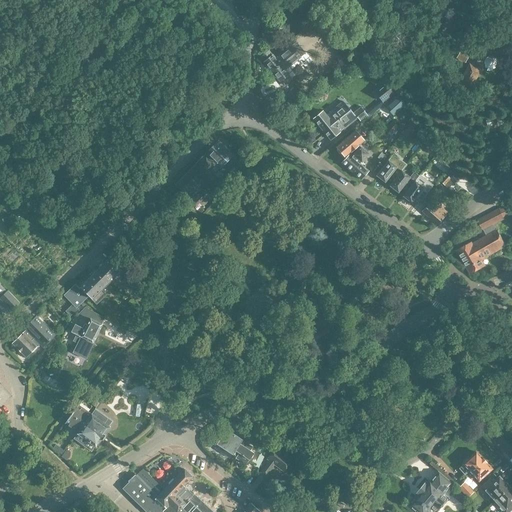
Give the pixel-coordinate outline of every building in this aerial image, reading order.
[(282,34),(290,28),(286,23),(278,29),(282,34)] [(298,46),(295,43),(275,60),(272,56),(272,57),(268,52),(261,57),(265,62),(264,62),(284,85),(290,79),(286,75),(287,74),(284,70),(304,53),(301,50),(299,52),(296,48),(298,46)] [(462,51),(456,60),(465,65),(471,56),(462,51)] [(469,65),(460,82),(472,89),(482,71),(469,65)] [(382,103),(393,94),(385,85),(375,93),(382,103)] [(393,118),(407,106),(398,96),(384,107),(393,118)] [(313,119),(329,140),(357,118),(360,122),(368,116),(360,107),(352,113),(343,102),(325,116),(322,112),(313,119)] [(410,121),(404,130),(409,134),(415,125),(410,121)] [(393,122),(385,131),(390,136),(398,126),(393,122)] [(364,141),(363,140),(360,136),(356,131),(350,136),(336,147),(338,148),(337,151),(340,154),(342,154),(346,157),(349,154),(364,141)] [(438,144),(430,137),(424,144),(432,151),(438,144)] [(220,167),(219,168),(220,168),(233,155),(218,141),(205,154),(220,167)] [(349,154),(346,157),(346,158),(342,163),(352,171),(359,163),(361,161),(362,161),(370,152),(361,145),(353,154),(352,156),(349,154)] [(206,192),(209,189),(223,175),(219,170),(215,174),(214,173),(219,168),(220,167),(205,154),(198,162),(195,158),(178,175),(182,179),(176,185),(195,204),(202,197),(203,197),(207,194),(206,192)] [(388,160),(376,175),(385,182),(388,178),(392,181),(401,170),(406,165),(392,155),(388,160)] [(359,163),(352,171),(361,180),(368,171),(359,163)] [(451,170),(459,180),(463,176),(455,167),(451,170)] [(401,170),(392,181),(389,185),(398,192),(401,188),(406,192),(414,181),(417,177),(413,173),(410,177),(402,171),(401,171),(401,170)] [(459,180),(451,170),(447,174),(454,183),(459,180)] [(414,181),(406,192),(402,196),(411,203),(414,199),(419,202),(433,185),(419,174),(417,177),(414,181)] [(445,175),(439,182),(444,186),(450,180),(445,175)] [(464,205),(471,196),(466,191),(459,200),(464,205)] [(458,250),(470,273),(485,265),(481,259),(506,246),(497,230),(495,231),(492,225),(504,218),(503,216),(511,211),(511,203),(500,208),(478,220),(483,229),(484,229),(488,235),(472,244),(471,243),(458,250)] [(437,225),(448,213),(438,204),(433,209),(428,204),(422,212),(437,225)] [(13,213),(6,219),(14,230),(22,224),(13,213)] [(100,267),(98,269),(97,270),(95,268),(94,270),(107,284),(121,270),(107,256),(98,265),(100,267)] [(81,286),(81,287),(89,295),(86,299),(89,302),(93,299),(97,303),(105,295),(100,291),(107,284),(94,270),(91,273),(93,274),(81,286)] [(0,298),(11,310),(18,304),(0,284),(0,298)] [(75,285),(70,291),(65,296),(77,308),(86,299),(89,295),(81,287),(79,289),(75,285)] [(101,325),(104,318),(84,308),(78,314),(89,320),(87,325),(85,324),(83,328),(75,324),(71,332),(77,335),(74,341),(78,343),(73,353),(86,359),(94,343),(93,342),(102,325),(101,325)] [(25,328),(26,329),(40,343),(44,347),(55,336),(36,317),(25,328)] [(26,357),(40,343),(26,329),(12,343),(26,357)] [(38,374),(41,377),(48,370),(45,367),(38,374)] [(0,406),(12,396),(0,383),(0,406)] [(79,405),(72,414),(85,423),(91,414),(79,405)] [(85,423),(72,414),(65,423),(78,433),(85,423)] [(85,423),(89,426),(105,438),(107,435),(106,434),(111,427),(109,427),(112,423),(101,415),(98,419),(92,414),(91,414),(85,423)] [(105,438),(89,426),(85,423),(78,433),(84,438),(82,441),(93,449),(95,446),(97,447),(102,440),(103,440),(105,438)] [(236,451),(241,444),(240,443),(242,439),(235,435),(238,430),(230,425),(214,448),(230,458),(235,450),(236,451)] [(236,451),(239,453),(236,458),(246,464),(254,452),(250,450),(253,446),(244,441),(242,444),(241,444),(236,451)] [(52,449),(60,455),(63,450),(55,445),(52,449)] [(266,465),(271,469),(274,464),(283,471),(291,460),(276,448),(267,459),(269,461),(266,465)] [(71,452),(67,449),(61,457),(66,460),(70,457),(71,452)] [(479,481),(491,469),(476,452),(463,464),(464,464),(459,468),(465,474),(469,470),(479,481)] [(253,459),(251,464),(258,468),(264,457),(259,454),(256,461),(253,459)] [(123,488),(147,511),(149,509),(152,511),(201,511),(188,500),(193,495),(183,485),(192,476),(184,469),(157,496),(135,474),(128,481),(129,482),(123,488)] [(439,474),(435,478),(429,486),(425,483),(420,490),(422,491),(410,505),(417,511),(426,511),(450,483),(439,474)] [(484,490),(494,500),(509,486),(500,476),(491,484),(488,480),(479,488),(483,492),(484,490)] [(473,492),(464,483),(459,488),(468,497),(473,492)] [(511,501),(511,489),(509,486),(494,500),(503,510),(501,511),(507,511),(511,508),(511,506),(510,504),(511,501)]
